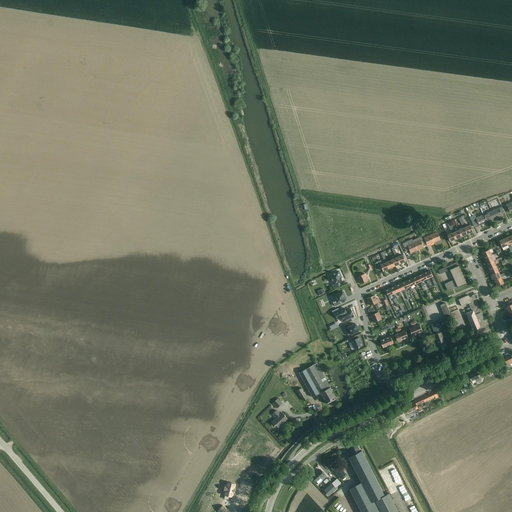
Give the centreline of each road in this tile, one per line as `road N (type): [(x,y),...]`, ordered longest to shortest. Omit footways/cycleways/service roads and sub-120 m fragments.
road 1 (secondary): [(273,493),(300,455),(324,438),(509,346)]
road 2 (residential): [(392,390),(357,294),(463,246)]
